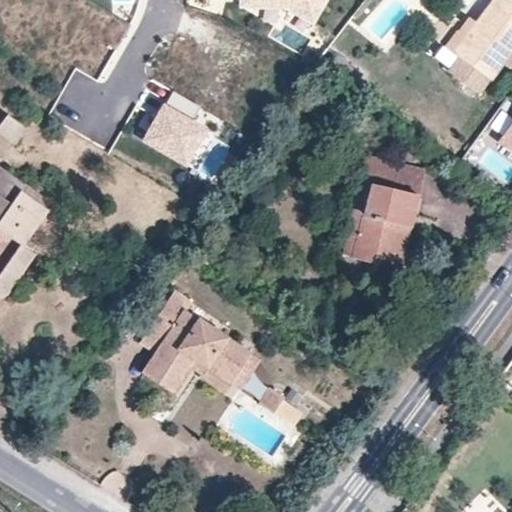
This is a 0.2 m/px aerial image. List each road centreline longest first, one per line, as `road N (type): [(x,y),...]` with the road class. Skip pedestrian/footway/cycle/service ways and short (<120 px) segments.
road 1 (secondary): [(511,279),(339,511)]
road 2 (residential): [(160,0),(108,108),(84,109)]
